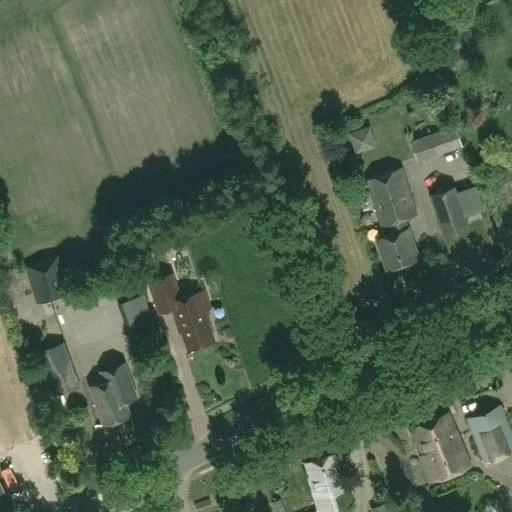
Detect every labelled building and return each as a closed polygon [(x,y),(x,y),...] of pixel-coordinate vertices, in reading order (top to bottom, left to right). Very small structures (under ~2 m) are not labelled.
[(369,126),(348,133),(354,153),(376,147),(369,126)] [(454,127),(411,141),(417,161),(461,146),(454,127)] [(500,185),(511,179),(511,166),(495,174),(500,185)] [(391,234),(383,236),(376,239),(386,269),(417,258),(407,228),(406,228),(403,218),(417,214),(402,167),(365,179),(380,227),(388,224),(391,234)] [(475,185),(456,192),(454,187),(429,195),(443,235),(468,227),(464,217),(484,210),(475,185)] [(25,265),(37,302),(70,291),(59,255),(25,265)] [(173,308),(177,318),(175,319),(179,333),(181,332),(187,350),(213,341),(208,324),(210,323),(205,310),(210,309),(204,290),(180,298),(172,273),(149,281),(159,313),(173,308)] [(61,343),(42,350),(52,380),(71,374),(61,343)] [(103,381),(89,386),(102,425),(129,416),(122,395),(134,391),(124,363),(100,372),(103,381)] [(0,395),(8,393),(0,364),(0,395)] [(466,418),(483,463),(511,451),(511,436),(500,405),(466,418)] [(447,413),(410,428),(422,460),(431,482),(469,466),(454,430),(447,413)] [(335,511),(335,509),(352,504),(335,452),(304,462),(310,478),(308,479),(319,511),(316,511),(335,511)] [(386,511),(384,503),(370,508),(371,511),(386,511)]
